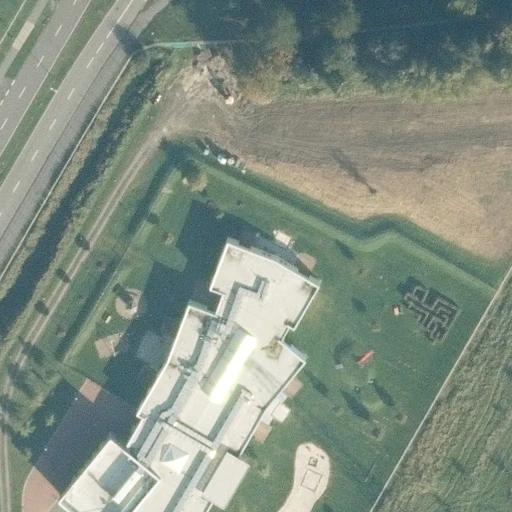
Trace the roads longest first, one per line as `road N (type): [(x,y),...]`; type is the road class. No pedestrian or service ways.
road 1 (track): [(0,410),(19,358),(154,138),(194,101)]
road 2 (secondary): [(0,218),(133,0)]
road 3 (secondary): [(75,0),(0,129)]
